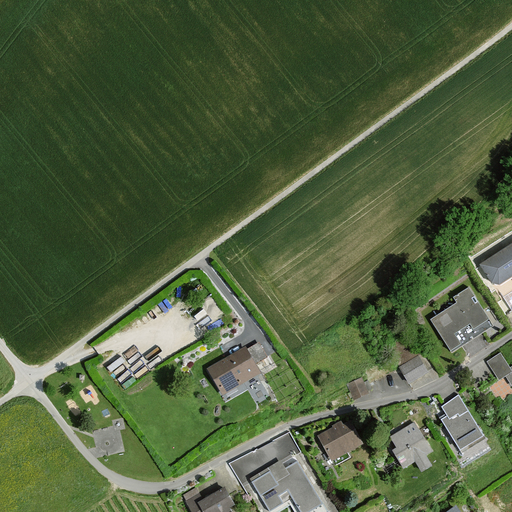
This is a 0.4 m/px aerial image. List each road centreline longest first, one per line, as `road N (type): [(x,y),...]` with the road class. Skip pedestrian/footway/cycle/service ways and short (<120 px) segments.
road 1 (residential): [(511,333),(427,390),(291,425),(174,484),(138,490),(83,457),(29,384)]
road 2 (track): [(199,260),(511,26)]
